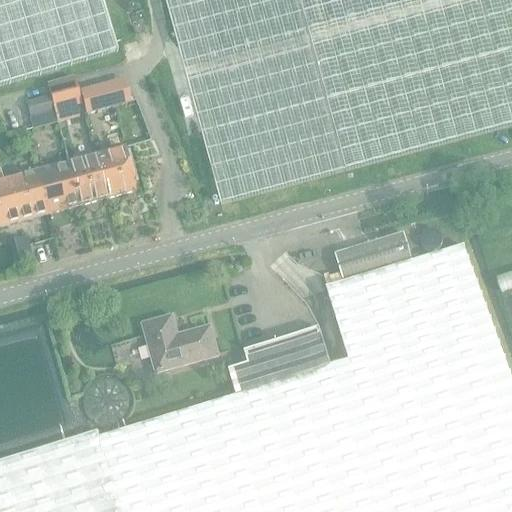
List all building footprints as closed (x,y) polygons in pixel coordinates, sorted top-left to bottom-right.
[(0,0),(0,87),(116,53),(100,0),(0,0)] [(511,0),(165,0),(221,206),(511,126),(511,0)] [(73,78),(46,85),(49,97),(57,124),(78,118),(75,107),(81,105),(80,103),(77,93),(73,78)] [(104,85),(77,93),(80,103),(83,103),(86,115),(111,109),(104,85)] [(49,97),(25,103),(32,131),(57,124),(49,97)] [(121,150),(91,158),(102,201),(132,193),(121,150)] [(91,158),(64,165),(75,207),(102,201),(91,158)] [(64,165),(32,174),(38,196),(43,216),(75,207),(64,165)] [(0,182),(0,206),(38,196),(32,174),(0,182)] [(0,227),(43,216),(38,196),(0,206),(0,227)] [(334,257),(342,284),(411,263),(403,235),(334,257)] [(26,238),(8,242),(14,265),(32,261),(26,238)] [(0,511),(511,511),(511,381),(463,247),(411,263),(342,284),(327,289),(350,362),(330,368),(237,397),(100,439),(98,433),(0,463),(0,511)] [(157,374),(216,357),(208,328),(177,337),(171,318),(143,326),(157,374)] [(247,366),(229,372),(237,397),(330,368),(319,331),(300,337),(244,354),(247,366)] [(127,405),(126,397),(124,392),(121,390),(115,385),(110,383),(105,383),(97,385),(90,390),(86,397),(84,405),(85,410),(86,413),(90,420),(94,423),(98,425),(104,426),(109,426),(113,425),(118,422),(121,420),(126,413),(127,405)]
